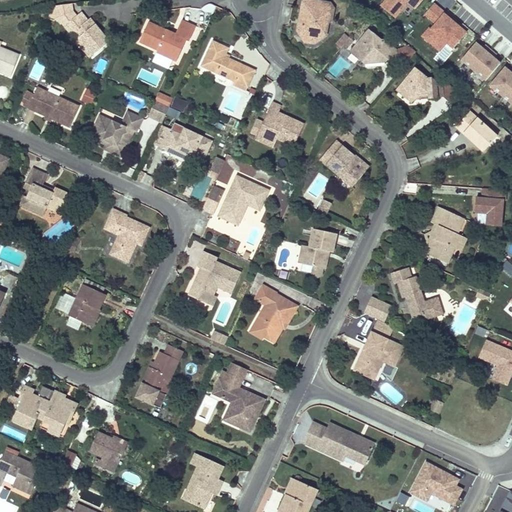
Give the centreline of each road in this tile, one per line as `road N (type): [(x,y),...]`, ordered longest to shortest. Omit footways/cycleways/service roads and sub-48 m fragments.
road 1 (residential): [(0,342),(75,376),(109,374),(176,239),(172,215),(158,201),(0,128)]
road 2 (residential): [(303,380),(395,167),(384,145),(284,60)]
road 3 (residential): [(303,380),(491,465)]
road 4 (residential): [(243,511),(303,380)]
